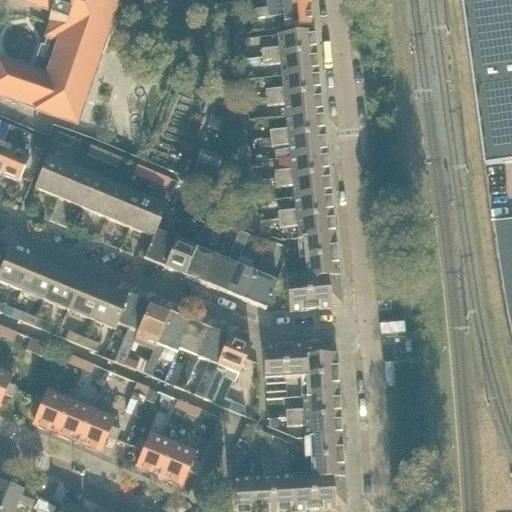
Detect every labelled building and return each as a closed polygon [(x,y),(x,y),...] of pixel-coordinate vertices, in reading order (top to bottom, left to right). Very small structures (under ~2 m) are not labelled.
[(117,0),(17,0),(52,11),(49,22),(52,23),(47,38),(44,47),(41,46),(32,72),(0,61),(0,97),(37,110),(76,124),(117,0)] [(268,10),(311,5),(309,0),(273,0),(267,1),(268,10)] [(511,0),(464,0),(488,167),(511,163),(511,0)] [(285,29),(313,26),(311,5),(268,10),(269,19),(284,17),(285,29)] [(243,60),(262,58),(316,53),(314,32),(278,36),(279,48),(242,52),(243,60)] [(282,77),(318,73),(316,53),(262,58),(263,66),(281,64),(282,77)] [(266,99),(321,94),(318,73),(282,77),(284,89),(266,91),(266,99)] [(287,118),(323,114),(321,94),(266,99),(267,107),(285,106),(287,118)] [(271,140),(325,135),(323,114),(287,118),(288,130),(270,132),(271,140)] [(0,174),(18,130),(11,128),(4,147),(0,145),(0,174)] [(45,151),(48,143),(18,130),(0,174),(0,175),(19,183),(30,157),(21,154),(25,142),(45,151)] [(71,148),(74,141),(58,135),(55,142),(71,148)] [(291,158),(327,155),(325,135),(271,140),(271,148),(290,146),(291,158)] [(103,162),(107,154),(91,147),(88,155),(103,162)] [(107,154),(103,162),(118,168),(121,160),(107,154)] [(275,181),(329,175),(327,155),(291,158),(292,171),(274,173),(275,181)] [(59,200),(72,170),(48,160),(35,190),(59,200)] [(150,181),(153,173),(138,167),(134,175),(150,181)] [(83,210),(96,180),(72,170),(59,200),(83,210)] [(153,173),(150,181),(165,187),(168,179),(153,173)] [(295,199),(331,195),(329,175),(275,181),(276,189),(294,187),(295,199)] [(106,219),(119,189),(96,180),(83,210),(106,219)] [(130,229),(143,199),(119,189),(106,219),(130,229)] [(279,221),(333,216),(331,195),(295,199),(296,212),(278,213),(279,221)] [(153,239),(155,233),(165,208),(143,199),(130,229),(153,239)] [(180,208),(175,220),(184,223),(189,212),(180,208)] [(299,240),(335,236),(333,216),(279,221),(280,230),(298,228),(299,240)] [(205,253),(217,224),(209,220),(199,243),(196,250),(185,278),(205,286),(216,258),(205,253)] [(511,222),(497,224),(502,269),(510,313),(511,320),(511,222)] [(179,234),(181,231),(173,228),(168,238),(155,233),(153,239),(144,261),(165,269),(179,234)] [(225,294),(237,266),(249,237),(240,233),(228,263),(216,258),(205,286),(225,294)] [(185,278),(196,250),(199,243),(179,234),(165,269),(185,278)] [(335,236),(299,240),(303,240),(306,274),(287,276),(287,281),(286,281),(290,314),(332,309),(331,307),(342,306),(335,236)] [(245,302),(258,271),(269,245),(262,242),(249,271),(237,266),(225,294),(245,302)] [(265,254),(272,257),(276,248),(269,245),(265,254)] [(0,283),(21,292),(34,262),(10,252),(0,275),(0,283)] [(45,302),(57,272),(34,262),(21,292),(45,302)] [(264,277),(265,274),(258,271),(245,302),(266,311),(278,283),(264,277)] [(68,312),(81,281),(57,272),(45,302),(68,312)] [(92,321),(104,291),(81,281),(68,312),(92,321)] [(115,331),(117,325),(127,301),(104,291),(92,321),(115,331)] [(132,349),(150,306),(129,297),(127,301),(117,325),(128,330),(118,355),(107,351),(104,359),(124,367),(127,359),(132,348),(132,349)] [(153,353),(158,342),(169,314),(150,306),(132,349),(139,352),(141,347),(153,353)] [(10,318),(14,310),(6,307),(2,315),(10,318)] [(14,310),(10,318),(19,322),(22,314),(14,310)] [(34,328),(37,320),(22,313),(22,314),(19,322),(34,328)] [(178,350),(190,323),(169,314),(158,342),(153,353),(147,368),(144,375),(152,378),(165,345),(178,350)] [(37,320),(34,328),(50,334),(53,326),(37,320)] [(184,392),(198,358),(210,331),(190,323),(178,350),(188,354),(174,388),(184,392)] [(17,334),(6,329),(2,337),(14,341),(17,334)] [(204,401),(230,339),(210,331),(198,358),(209,363),(195,396),(204,401)] [(81,347),(84,339),(69,333),(66,341),(81,347)] [(84,339),(81,347),(96,354),(100,346),(84,339)] [(239,375),(251,348),(230,339),(204,401),(211,404),(222,377),(236,383),(239,375)] [(337,355),(335,355),(334,344),(263,348),(265,381),(300,379),(306,379),(307,398),(340,396),(337,355)] [(83,362),(72,357),(69,364),(80,369),(83,362)] [(144,375),(147,368),(127,359),(124,367),(124,368),(135,372),(136,371),(144,375)] [(95,366),(83,362),(80,369),(92,374),(95,366)] [(13,399),(15,393),(17,389),(15,388),(8,385),(12,376),(0,371),(0,403),(4,395),(13,399)] [(134,392),(146,397),(149,389),(137,384),(134,392)] [(85,430),(93,410),(78,404),(82,395),(71,390),(67,400),(71,401),(56,436),(61,438),(66,440),(78,445),(81,438),(85,430)] [(71,401),(67,400),(49,392),(45,400),(36,396),(31,407),(41,411),(36,420),(34,427),(52,434),(56,436),(71,401)] [(287,420),(341,417),(340,396),(307,398),(303,398),(304,411),(286,412),(287,420)] [(189,406),(178,401),(175,409),(186,414),(189,406)] [(201,411),(189,406),(186,414),(198,418),(201,411)] [(116,442),(120,432),(111,428),(115,419),(93,410),(85,430),(81,438),(78,445),(100,454),(107,438),(116,442)] [(306,440),(309,440),(342,438),(341,417),(287,420),(287,428),(305,427),(306,439),(306,440)] [(174,444),(152,435),(148,443),(139,439),(134,450),(144,454),(141,461),(139,465),(137,470),(159,479),(174,444)] [(335,508),(346,507),(342,438),(309,440),(312,479),(293,480),(294,511),(311,511),(336,511),(335,508)] [(197,476),(201,466),(192,462),(196,453),(174,444),(159,479),(165,482),(178,487),(181,488),(188,472),(197,476)] [(252,511),(273,511),(270,460),(262,461),(263,479),(251,479),(252,511)] [(292,477),(280,477),(279,460),(270,460),(273,511),(294,511),(293,480),(292,477)] [(252,511),(251,479),(238,480),(237,462),(229,462),(231,511),(252,511)] [(22,492),(0,482),(0,511),(14,511),(19,502),(32,507),(36,498),(22,492)]
